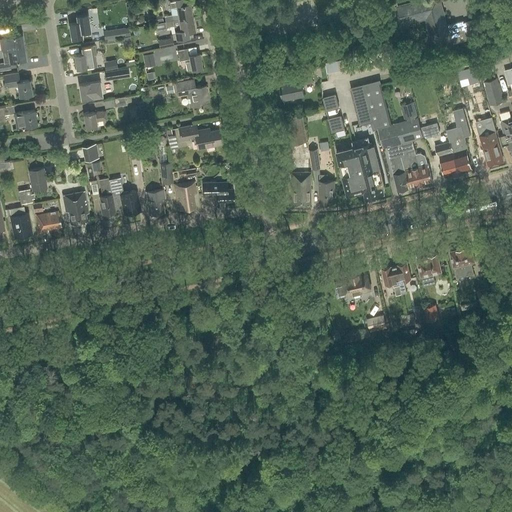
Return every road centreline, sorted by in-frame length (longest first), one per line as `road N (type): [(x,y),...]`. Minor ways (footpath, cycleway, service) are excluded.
road 1 (track): [(308,511),(347,457),(511,305)]
road 2 (primary): [(0,315),(277,249)]
road 3 (residential): [(0,255),(266,211)]
road 4 (primary): [(277,249),(505,196)]
road 5 (residential): [(266,211),(227,0)]
road 6 (residential): [(68,142),(45,0)]
